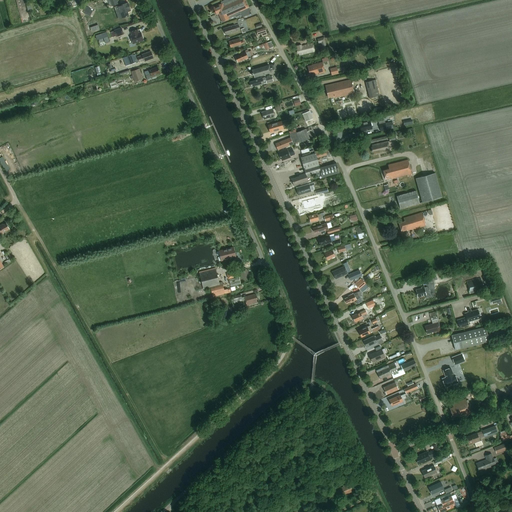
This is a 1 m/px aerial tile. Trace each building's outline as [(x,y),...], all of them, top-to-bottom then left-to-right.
[(226,0),(221,2),(222,4),(213,8),(216,15),(218,14),(222,22),(229,19),(235,17),(236,18),(242,15),(243,18),(251,14),(248,7),(245,0),(226,0)] [(118,6),(122,18),(129,16),(127,11),(130,10),(128,3),(118,6)] [(231,26),(223,29),(225,35),(233,33),(233,32),(240,30),(238,25),(231,27),(231,26)] [(124,35),(122,28),(114,30),(116,37),(124,35)] [(267,36),(265,29),(257,32),(258,36),(261,35),(262,37),(267,36)] [(138,34),(137,30),(130,32),(132,36),(130,36),(133,44),(143,41),(141,33),(138,34)] [(322,47),(326,46),(324,38),(317,40),(318,43),(321,43),(322,47)] [(229,42),(230,48),(241,45),(241,44),(244,44),(243,41),(240,42),(239,39),(229,42)] [(299,55),(315,52),(313,44),(302,46),(301,45),(297,46),(297,49),(296,49),(297,54),(299,53),(299,55)] [(151,52),(142,55),(142,56),(138,57),(139,60),(139,61),(140,62),(144,61),(144,62),(153,59),(151,52)] [(237,63),(248,58),(251,56),(249,52),(246,53),(245,52),(235,57),(237,63)] [(123,58),(126,66),(137,62),(135,54),(123,58)] [(312,66),(308,67),(310,76),(316,74),(317,75),(325,73),(322,63),(330,61),(329,57),(321,59),(322,62),(312,65),(312,66)] [(274,64),(271,65),(272,68),(270,68),(269,65),(252,70),(253,73),(251,74),(251,76),(253,75),(254,78),(271,73),(270,70),(272,69),(272,70),(276,69),(274,64)] [(160,74),(158,67),(149,70),(144,72),(146,76),(147,80),(152,78),(152,77),(160,74)] [(143,79),(140,69),(131,72),(135,82),(143,79)] [(262,79),(262,78),(255,80),(255,81),(249,82),(251,87),(256,86),(257,86),(264,84),(263,84),(266,83),(273,81),(272,77),(265,79),(265,78),(262,79)] [(351,80),(332,84),(325,86),(328,98),(334,97),(334,98),(339,97),(348,95),(349,98),(355,97),(354,94),(351,80)] [(366,83),(370,98),(380,95),(376,80),(366,83)] [(262,113),(264,119),(275,116),(273,109),(262,113)] [(387,130),(394,128),(392,121),(385,123),(384,120),(378,122),(381,132),(387,130)] [(273,124),(267,125),(270,132),(273,131),(273,132),(284,129),(283,126),(287,125),(286,121),(273,124)] [(361,132),(372,130),(370,121),(359,124),(361,132)] [(290,138),(275,144),(278,150),(293,144),(299,142),(300,143),(309,139),(305,129),(296,133),(296,132),(289,134),(290,138)] [(374,154),(390,150),(388,142),(372,146),(372,148),(371,148),(372,152),(373,152),(374,154)] [(287,150),(287,149),(279,153),(282,161),(290,157),(295,155),(292,149),(287,150)] [(327,156),(332,155),(331,149),(301,158),(305,174),(299,176),(299,177),(291,179),(294,186),(301,184),(301,185),(306,183),(305,182),(308,181),(306,176),(315,173),(317,177),(321,176),(322,178),(339,173),(336,163),(319,168),(319,166),(317,158),(327,155),(327,156)] [(408,177),(412,176),(408,160),(388,165),(389,169),(383,171),(386,180),(391,178),(391,179),(407,175),(408,177)] [(422,202),(442,197),(435,173),(416,179),(422,202)] [(314,185),(314,183),(296,188),(298,196),(311,192),(309,187),(314,185)] [(416,191),(397,196),(400,209),(420,204),(416,191)] [(315,199),(302,202),(304,210),(317,207),(315,199)] [(414,229),(426,226),(422,213),(403,218),(404,222),(399,223),(401,232),(407,230),(407,231),(414,229)] [(317,215),(317,214),(309,216),(310,222),(319,220),(318,220),(321,219),(320,214),(317,215)] [(3,233),(9,229),(6,223),(3,225),(3,224),(0,225),(0,235),(3,234),(3,233)] [(324,230),(328,229),(326,224),(323,225),(317,226),(317,227),(313,228),(314,233),(320,231),(320,232),(324,231),(324,230)] [(365,237),(361,226),(355,228),(360,239),(365,237)] [(327,243),(331,241),(330,237),(326,238),(325,237),(318,239),(320,246),(327,244),(327,243)] [(219,251),(219,252),(221,261),(236,258),(233,247),(219,251)] [(335,257),(332,250),(324,254),(327,260),(335,257)] [(406,261),(403,262),(405,270),(419,267),(418,258),(411,260),(412,261),(406,262),(406,261)] [(348,274),(344,267),(332,272),(335,279),(348,274)] [(213,298),(228,294),(227,289),(224,290),(222,282),(219,283),(216,269),(199,273),(204,290),(210,288),(213,298)] [(230,279),(232,286),(242,284),(240,277),(230,279)] [(429,291),(435,289),(432,277),(426,279),(429,291)] [(470,294),(484,290),(480,278),(466,282),(470,294)] [(362,280),(356,285),(361,290),(366,285),(362,280)] [(418,297),(426,295),(424,287),(421,288),(421,289),(416,290),(418,297)] [(352,302),(355,301),(357,304),(362,302),(360,297),(359,297),(357,292),(354,294),(348,296),(348,297),(344,299),(345,300),(344,301),(345,302),(346,302),(346,304),(351,301),(352,302)] [(257,303),(256,300),(258,300),(257,295),(255,296),(255,294),(244,297),(247,306),(257,303)] [(241,295),(233,297),(235,303),(243,301),(241,295)] [(497,297),(497,295),(490,297),(492,304),(498,303),(499,305),(502,304),(500,296),(497,297)] [(354,322),(363,319),(362,316),(367,314),(365,310),(352,316),(354,322)] [(478,310),(465,314),(466,317),(456,320),(459,328),(463,327),(467,326),(468,326),(468,327),(482,323),(482,324),(486,323),(484,318),(481,319),(480,318),(478,310)] [(433,333),(440,331),(438,323),(425,326),(427,334),(432,332),(433,333)] [(363,328),(358,331),(361,338),(370,334),(370,333),(378,330),(377,327),(371,329),(370,326),(367,327),(366,327),(363,328)] [(489,342),(486,327),(452,336),(455,351),(489,342)] [(367,348),(378,343),(379,345),(384,343),(380,335),(375,338),(375,336),(374,337),(374,336),(363,341),(367,348)] [(380,346),(375,349),(376,352),(369,355),(372,363),(385,357),(382,350),(380,346)] [(461,355),(452,358),(454,365),(464,362),(461,355)] [(394,379),(400,376),(405,374),(404,372),(417,366),(414,360),(401,366),(403,369),(392,374),(394,379)] [(397,369),(394,363),(376,371),(380,379),(391,374),(390,372),(397,369)] [(445,378),(441,379),(444,387),(457,383),(454,375),(452,375),(450,368),(443,371),(445,378)] [(387,395),(398,390),(395,382),(384,388),(387,395)] [(404,389),(406,394),(418,388),(416,384),(404,389)] [(400,396),(400,395),(389,400),(392,406),(403,402),(402,400),(406,398),(404,394),(400,396)] [(465,416),(471,414),(466,399),(452,405),(453,407),(450,409),(453,418),(458,416),(459,417),(464,415),(465,416)] [(487,404),(486,402),(481,404),(482,406),(481,407),(483,412),(491,409),(488,404),(487,404)] [(482,431),(484,437),(496,432),(494,426),(482,431)] [(475,443),(480,441),(479,439),(484,437),(482,431),(477,433),(466,437),(469,444),(474,442),(475,443)] [(505,443),(496,446),(498,453),(507,449),(505,443)] [(428,453),(427,452),(419,455),(419,456),(415,458),(418,464),(422,463),(422,464),(431,460),(430,458),(434,457),(432,451),(428,453)] [(481,471),(491,467),(490,465),(495,463),(494,459),(491,454),(485,456),(486,460),(476,464),(478,470),(480,469),(481,471)] [(449,459),(448,456),(446,457),(446,456),(434,461),(436,465),(443,462),(449,459)] [(424,478),(437,472),(434,466),(421,471),(424,478)] [(432,495),(444,489),(441,482),(429,488),(432,495)] [(351,490),(352,489),(349,483),(343,486),(343,487),(339,489),(342,496),(352,491),(351,490)] [(455,494),(451,496),(441,501),(442,504),(437,506),(439,511),(443,511),(456,506),(456,507),(460,506),(455,494)]
